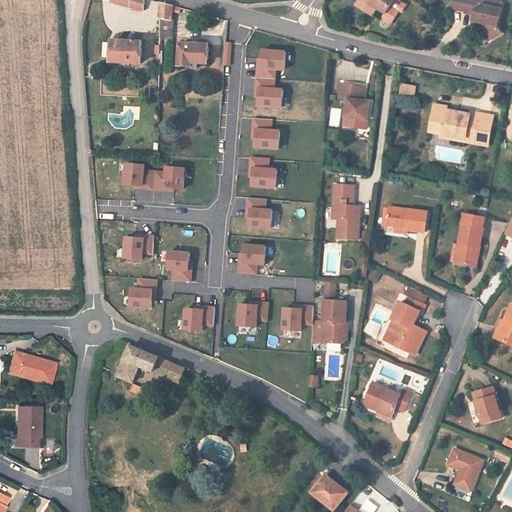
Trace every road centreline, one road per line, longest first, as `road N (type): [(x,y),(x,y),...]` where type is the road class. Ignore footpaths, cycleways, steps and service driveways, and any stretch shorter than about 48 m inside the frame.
road 1 (unclassified): [(94,329),(197,361),(273,398),(420,511)]
road 2 (unclassified): [(94,329),(73,0)]
road 3 (unclassified): [(511,81),(298,33)]
road 4 (residential): [(241,15),(223,203),(212,216)]
road 5 (unclassified): [(77,491),(73,425),(94,329)]
